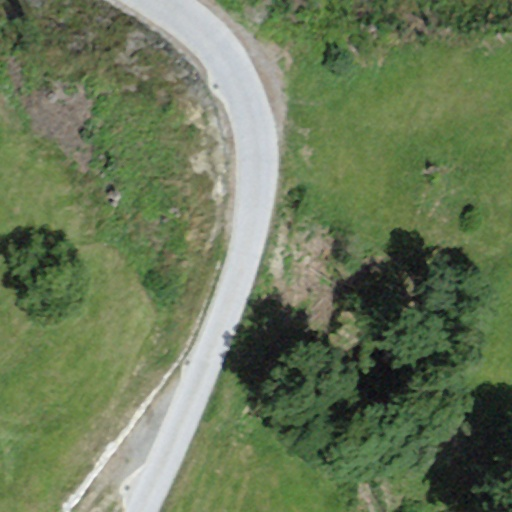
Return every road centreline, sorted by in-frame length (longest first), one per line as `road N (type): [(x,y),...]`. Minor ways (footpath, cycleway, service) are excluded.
road 1 (track): [(151,0),(204,29),(261,136),(247,245),(138,511)]
road 2 (track): [(82,511),(137,447),(182,418)]
